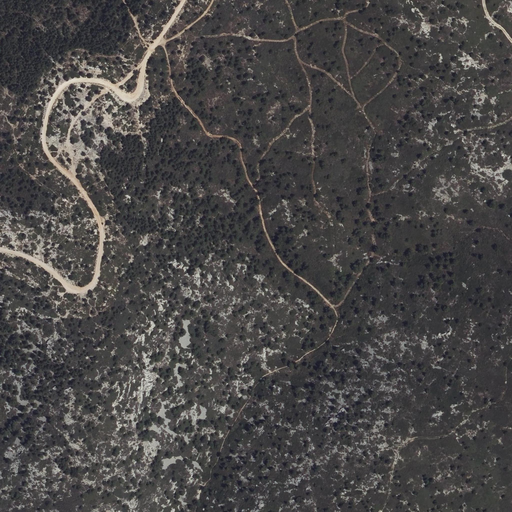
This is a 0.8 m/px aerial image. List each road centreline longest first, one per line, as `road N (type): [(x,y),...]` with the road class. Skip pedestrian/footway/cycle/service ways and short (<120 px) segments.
road 1 (track): [(0,248),(77,289),(93,284),(100,225),(43,147),(50,102),(76,79),(136,97),(149,50),(183,0)]
road 2 (track): [(163,43),(173,89),(209,135),(238,143),(281,262),(331,305)]
road 3 (track): [(511,356),(506,384),(488,406),(471,410),(444,437),(404,442),(379,511)]
